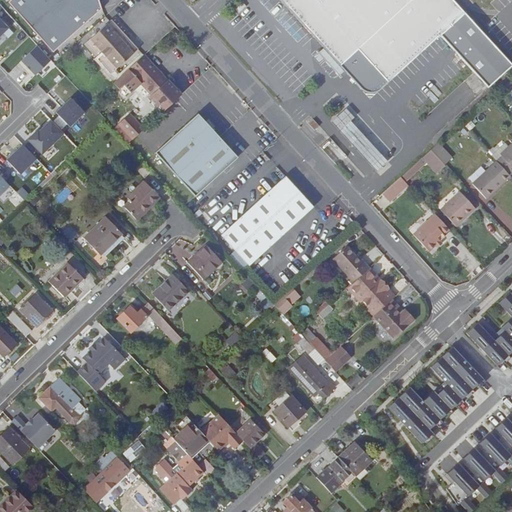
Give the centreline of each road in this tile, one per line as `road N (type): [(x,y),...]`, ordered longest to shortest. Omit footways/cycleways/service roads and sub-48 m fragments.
road 1 (residential): [(453,314),(167,0)]
road 2 (residential): [(444,321),(240,511)]
road 3 (residential): [(0,395),(180,220)]
road 4 (residential): [(505,385),(422,465),(448,511)]
